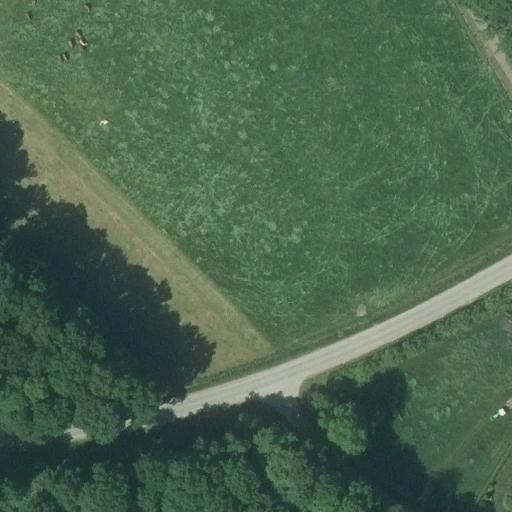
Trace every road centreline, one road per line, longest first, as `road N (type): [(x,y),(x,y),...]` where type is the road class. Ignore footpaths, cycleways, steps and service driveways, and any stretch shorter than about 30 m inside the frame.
road 1 (unclassified): [(272,380),(134,422),(0,438)]
road 2 (unclassified): [(272,380),(511,266)]
road 3 (unclassified): [(403,511),(319,451),(272,380)]
